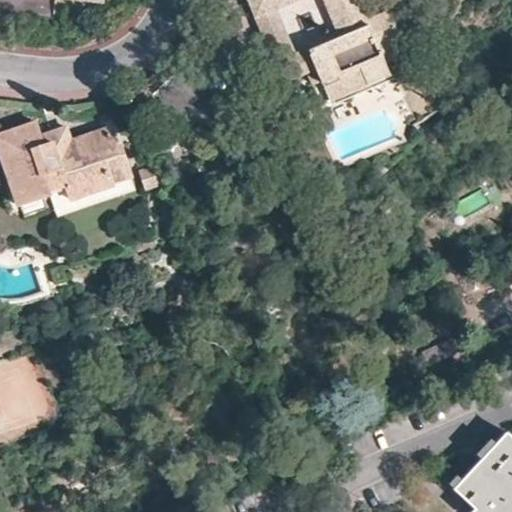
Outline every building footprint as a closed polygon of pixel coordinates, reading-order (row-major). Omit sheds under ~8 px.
[(249,0),(256,15),(274,7),(291,0),(249,0)] [(340,35),(309,48),(316,67),(330,100),(390,74),(384,60),(406,50),(389,6),(365,16),(337,28),(337,29),(340,35)] [(284,32),(274,7),(256,15),(260,26),(266,40),(284,32)] [(291,48),(284,32),(266,40),(284,81),(303,72),(316,67),(309,48),(294,54),(291,48)] [(112,172),(125,167),(110,123),(72,136),(67,123),(52,129),(41,134),(36,120),(0,133),(0,148),(5,163),(19,202),(67,186),(71,197),(115,182),(112,172)] [(146,190),(166,183),(157,156),(137,163),(146,190)] [(430,369),(455,360),(449,344),(424,353),(430,369)] [(511,511),(511,435),(504,428),(475,459),(452,484),(481,511),(511,511)]
